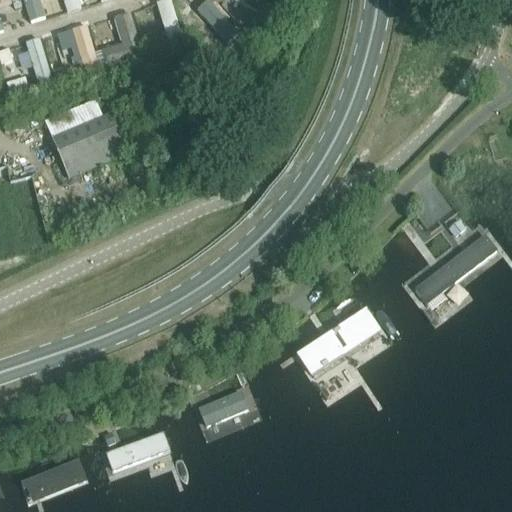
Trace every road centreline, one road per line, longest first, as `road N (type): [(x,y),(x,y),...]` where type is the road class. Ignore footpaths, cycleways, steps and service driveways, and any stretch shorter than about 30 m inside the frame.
road 1 (unclassified): [(0,438),(145,389),(234,339),(316,277),(472,122),(511,94)]
road 2 (primary): [(0,373),(173,304),(256,243),(311,178),(345,118),(376,0)]
